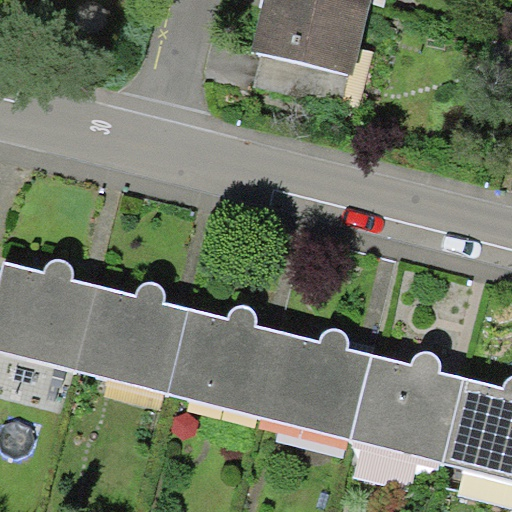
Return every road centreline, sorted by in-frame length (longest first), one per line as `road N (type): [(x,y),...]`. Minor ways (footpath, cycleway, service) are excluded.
road 1 (residential): [(150,150),(511,246)]
road 2 (residential): [(0,108),(150,150)]
road 3 (residential): [(187,0),(150,150)]
